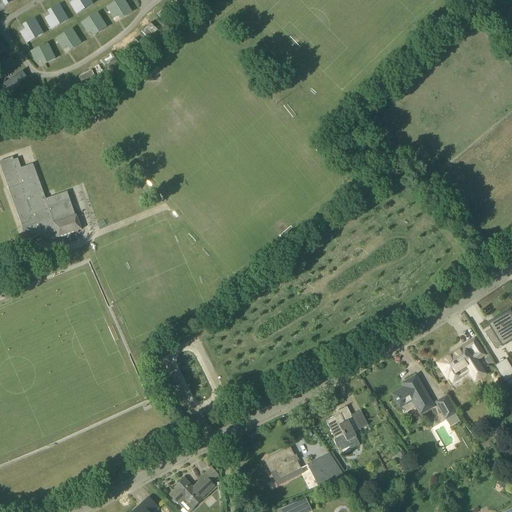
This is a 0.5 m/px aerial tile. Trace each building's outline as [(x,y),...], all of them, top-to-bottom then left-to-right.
[(74,0),(75,1),(70,4),(76,14),(92,5),(89,0),(74,0)] [(119,0),(107,8),(113,18),(118,15),(121,19),(131,13),(123,0),(119,0)] [(192,0),(174,0),(185,11),(194,2),(192,0)] [(51,16),(46,19),(52,29),(67,20),(59,6),(48,12),(51,16)] [(93,30),(96,34),(106,28),(97,14),(82,23),(88,34),(93,30)] [(26,30),(21,33),(27,43),(43,34),(34,20),(24,26),(26,30)] [(150,23),(141,32),(150,41),(159,32),(150,23)] [(56,39),(63,50),(68,46),(71,50),(81,44),(72,30),(56,39)] [(134,40),(121,52),(130,62),(143,49),(134,40)] [(46,45),(30,55),(37,65),(42,62),(45,66),(55,59),(46,45)] [(111,54),(101,61),(112,76),(122,69),(111,54)] [(17,64),(11,57),(0,65),(0,78),(1,80),(10,73),(8,70),(17,64)] [(91,71),(79,77),(84,88),(97,82),(91,71)] [(8,91),(19,83),(26,78),(22,72),(4,85),(8,91)] [(69,80),(52,88),(57,99),(74,92),(69,80)] [(21,96),(28,108),(44,99),(38,88),(33,91),(32,89),(21,96)] [(46,199),(45,197),(33,165),(21,169),(18,160),(14,161),(13,157),(0,162),(0,166),(22,229),(26,241),(43,235),(46,242),(58,238),(59,238),(82,230),(77,215),(75,216),(67,192),(46,199)] [(511,315),(511,316),(509,314),(490,326),(492,328),(484,333),(495,350),(502,345),(511,339),(511,315)] [(484,374),(476,361),(484,356),(474,340),(454,352),(455,354),(438,364),(447,379),(449,377),(452,382),(469,371),(475,380),(484,374)] [(504,382),(511,377),(511,369),(506,359),(495,366),(504,382)] [(434,408),(416,376),(405,382),(407,386),(392,395),(400,409),(400,408),(412,402),(420,415),(434,408)] [(457,414),(446,396),(434,404),(445,422),(457,414)] [(347,442),(356,438),(352,430),(357,428),(358,430),(368,425),(360,410),(351,415),(347,407),(338,412),(340,414),(326,422),(335,440),(334,441),(338,449),(340,448),(341,451),(349,447),(347,442)] [(281,479),(300,469),(289,447),(269,457),(281,479)] [(399,457),(403,463),(407,461),(404,454),(399,457)] [(308,466),(312,475),(318,487),(344,477),(330,455),(308,466)] [(201,498),(214,486),(210,483),(218,476),(211,468),(198,481),(200,482),(193,489),(184,480),(175,488),(176,489),(170,495),(183,509),(189,503),(193,508),(202,499),(201,498)] [(502,476),(498,482),(505,487),(509,481),(502,476)] [(451,482),(445,486),(449,492),(455,487),(451,482)] [(153,511),(158,508),(149,498),(135,511),(153,511)] [(306,498),(277,510),(277,511),(308,511),(312,510),(306,498)]
